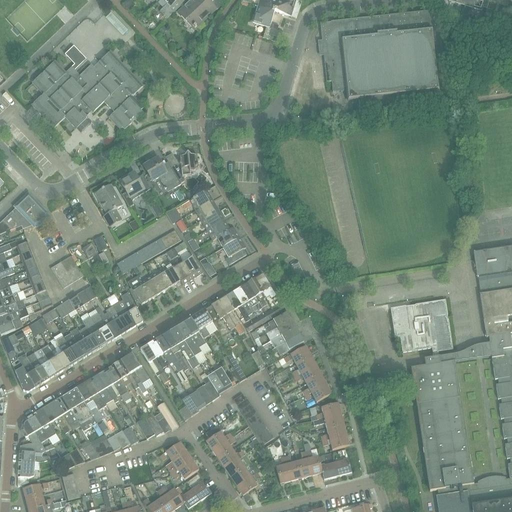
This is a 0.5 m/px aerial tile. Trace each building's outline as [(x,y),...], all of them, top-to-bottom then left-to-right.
[(162,0),(167,5),(160,12),(167,19),(182,5),(177,0),(162,0)] [(181,14),(178,11),(178,12),(199,34),(200,32),(196,28),(202,22),(201,20),(207,14),(195,1),(194,0),(192,0),(183,9),(185,11),(181,14)] [(196,0),(195,1),(207,14),(209,16),(215,10),(216,11),(222,6),(215,0),(196,0)] [(260,0),(258,7),(273,12),(273,13),(275,12),(275,11),(278,0),(260,0)] [(278,0),(275,11),(275,12),(276,13),(296,19),(301,3),(292,0),(278,0)] [(467,0),(465,6),(464,9),(466,10),(466,11),(479,15),(481,11),(484,0),(467,0)] [(266,27),(264,33),(262,39),(268,41),(270,35),(281,38),(283,32),(277,31),(270,28),(271,24),(274,14),(273,13),(273,12),(258,7),(253,23),(266,27)] [(118,8),(112,15),(133,35),(139,29),(118,8)] [(332,82),(332,92),(348,91),(349,100),(359,99),(360,108),(428,100),(428,92),(437,91),(434,63),(443,62),(443,59),(444,59),(444,56),(442,56),(438,12),(321,24),(323,44),(319,44),(320,54),(324,54),(327,83),(332,82)] [(281,38),(270,35),(268,41),(279,44),(281,38)] [(55,62),(32,84),(43,96),(32,106),(43,118),(54,129),(65,119),(76,130),(87,119),(86,117),(91,112),(93,114),(104,103),(109,109),(111,107),(116,112),(108,119),(120,131),(122,129),(124,131),(131,124),(129,122),(133,118),(136,120),(143,113),(140,111),(143,109),(132,98),(143,87),(111,52),(99,64),(100,65),(95,70),(91,66),(80,77),(75,71),(87,60),(74,47),(65,55),(75,65),(66,74),(55,62)] [(165,159),(170,167),(180,185),(184,182),(184,178),(191,177),(198,168),(197,156),(191,157),(187,154),(185,157),(177,158),(175,159),(172,155),(165,159)] [(144,167),(149,176),(152,182),(158,178),(165,189),(171,185),(174,189),(181,185),(180,185),(170,167),(164,171),(158,159),(144,167)] [(120,182),(126,193),(122,196),(129,208),(133,206),(133,205),(132,204),(132,202),(134,200),(151,190),(143,175),(137,179),(134,174),(120,182)] [(122,207),(115,194),(110,186),(95,195),(107,215),(103,217),(110,228),(122,221),(115,211),(122,207)] [(190,202),(195,212),(212,202),(206,192),(190,202)] [(15,210),(7,218),(7,217),(6,218),(0,224),(0,236),(21,227),(23,230),(32,227),(33,226),(38,224),(38,225),(40,224),(46,221),(45,215),(45,214),(41,210),(37,206),(37,205),(36,206),(33,202),(32,201),(29,198),(29,197),(28,197),(28,198),(24,201),(23,202),(24,202),(20,205),(19,206),(15,209),(15,210)] [(195,212),(201,221),(218,212),(212,202),(195,212)] [(166,215),(172,226),(182,220),(176,209),(166,215)] [(201,221),(207,231),(223,221),(218,212),(201,221)] [(213,242),(218,239),(217,238),(229,231),(223,221),(207,231),(213,242)] [(218,239),(223,248),(240,239),(234,229),(229,231),(217,238),(218,239)] [(175,231),(170,234),(176,244),(181,242),(175,231)] [(176,244),(170,234),(165,237),(171,247),(176,244)] [(184,237),(188,243),(193,240),(189,234),(184,237)] [(171,247),(165,237),(161,240),(167,250),(171,247)] [(106,250),(101,238),(94,242),(100,253),(106,250)] [(240,239),(223,248),(229,259),(226,261),(229,266),(246,256),(243,250),(246,249),(240,239)] [(167,250),(161,240),(156,242),(162,253),(167,250)] [(162,253),(156,242),(151,245),(157,256),(162,253)] [(31,252),(28,243),(15,248),(19,257),(31,252)] [(82,250),(87,259),(88,261),(92,258),(98,269),(104,266),(98,256),(92,244),(82,250)] [(157,256),(151,245),(146,248),(152,259),(157,256)] [(0,254),(3,253),(11,250),(9,246),(0,249),(0,254)] [(480,294),(480,295),(486,339),(488,338),(489,344),(482,346),(478,346),(474,347),(471,349),(464,352),(460,354),(457,355),(453,356),(439,358),(438,353),(453,351),(448,321),(447,316),(448,316),(445,301),(415,306),(406,308),(406,307),(390,309),(395,340),(400,339),(402,354),(432,349),(433,359),(424,360),(425,367),(411,369),(430,492),(437,491),(438,497),(436,497),(436,498),(438,498),(440,511),(511,511),(511,247),(511,248),(478,253),(474,254),(474,253),(473,253),(477,279),(479,287),(483,286),(484,290),(480,294)] [(152,259),(146,248),(141,251),(147,262),(152,259)] [(147,262),(141,251),(136,254),(143,264),(147,262)] [(34,260),(31,252),(19,257),(22,265),(34,260)] [(98,256),(104,266),(108,263),(103,254),(98,256)] [(143,264),(136,254),(132,256),(138,267),(143,264)] [(138,267),(132,256),(127,259),(133,270),(138,267)] [(71,257),(66,260),(72,271),(77,267),(71,257)] [(193,257),(182,264),(193,281),(203,274),(193,257)] [(133,270),(127,259),(122,262),(128,273),(133,270)] [(37,268),(34,260),(22,265),(26,273),(37,268)] [(66,260),(61,264),(67,274),(72,271),(66,260)] [(0,273),(9,269),(6,261),(0,263),(0,273)] [(128,273),(122,262),(117,265),(122,276),(128,273)] [(61,264),(56,267),(62,277),(67,274),(61,264)] [(182,264),(172,270),(180,282),(183,287),(193,281),(182,264)] [(170,265),(160,271),(170,288),(180,282),(172,270),(170,265)] [(50,270),(57,280),(62,277),(56,267),(50,270)] [(77,267),(72,271),(78,281),(84,278),(77,267)] [(41,276),(37,268),(26,273),(29,281),(41,276)] [(0,273),(0,280),(15,274),(12,269),(10,270),(9,269),(0,273)] [(72,271),(67,274),(73,284),(78,281),(72,271)] [(160,271),(150,277),(161,294),(170,288),(160,271)] [(67,274),(62,277),(68,287),(73,284),(67,274)] [(263,275),(254,280),(266,299),(269,297),(271,299),(276,296),(263,275)] [(44,284),(41,276),(29,281),(32,288),(44,284)] [(62,277),(57,280),(63,290),(68,287),(62,277)] [(138,277),(137,278),(151,300),(161,294),(150,277),(141,283),(138,277)] [(151,300),(137,278),(128,283),(129,286),(128,287),(135,302),(138,301),(141,306),(151,300)] [(0,291),(10,288),(13,287),(10,279),(4,281),(0,282),(0,291)] [(254,280),(247,285),(261,309),(267,306),(263,300),(266,299),(254,280)] [(18,282),(19,290),(27,289),(26,281),(18,282)] [(47,292),(44,284),(32,288),(35,296),(47,292)] [(247,285),(240,289),(254,313),(257,311),(261,309),(247,285)] [(0,291),(0,300),(13,296),(10,288),(0,291)] [(30,288),(24,290),(27,297),(33,295),(30,288)] [(91,288),(83,292),(90,302),(97,297),(91,288)] [(240,289),(233,293),(250,321),(250,320),(248,317),(252,315),(251,315),(254,313),(240,289)] [(50,299),(47,292),(35,296),(39,304),(50,299)] [(90,302),(83,292),(76,296),(82,307),(90,302)] [(233,293),(226,298),(234,312),(237,310),(243,320),(244,320),(246,323),(250,321),(233,293)] [(121,298),(125,308),(135,328),(143,323),(136,309),(135,309),(128,294),(121,298)] [(0,300),(0,309),(16,304),(21,302),(24,301),(23,296),(14,299),(13,296),(0,300)] [(82,307),(76,296),(69,301),(75,311),(82,307)] [(105,312),(107,314),(120,337),(125,334),(126,334),(126,333),(130,331),(131,331),(131,330),(135,328),(125,308),(121,311),(112,296),(108,299),(113,308),(105,312)] [(226,298),(219,302),(239,336),(243,333),(231,313),(234,312),(226,298)] [(53,307),(50,299),(39,304),(42,311),(53,307)] [(75,311),(69,301),(62,305),(68,316),(75,311)] [(0,309),(0,319),(19,312),(19,311),(24,309),(21,302),(16,304),(0,309)] [(219,302),(204,311),(218,334),(223,331),(218,322),(223,319),(231,333),(235,330),(219,302)] [(68,316),(62,305),(55,309),(61,320),(68,316)] [(281,306),(273,311),(276,316),(285,311),(281,306)] [(98,315),(97,315),(113,341),(115,340),(116,340),(116,339),(120,337),(107,314),(104,316),(100,308),(96,311),(98,315)] [(0,319),(0,328),(20,320),(29,317),(26,309),(24,309),(19,311),(19,312),(0,319)] [(58,318),(54,310),(48,314),(52,321),(58,318)] [(204,311),(190,320),(203,340),(210,336),(205,328),(212,324),(204,311)] [(276,316),(273,311),(266,315),(269,321),(276,316)] [(52,321),(48,314),(42,317),(47,325),(52,321)] [(80,318),(86,328),(99,350),(101,348),(101,349),(102,348),(106,346),(87,314),(80,318)] [(87,314),(106,346),(111,343),(112,342),(113,341),(97,315),(91,319),(88,315),(87,314)] [(265,330),(268,334),(291,321),(287,314),(273,322),(275,325),(265,330)] [(269,321),(266,315),(258,320),(262,325),(269,321)] [(20,320),(0,328),(0,336),(0,337),(15,331),(23,328),(20,320)] [(47,330),(41,320),(34,324),(40,334),(47,330)] [(190,320),(183,324),(203,356),(210,352),(203,340),(190,320)] [(262,325),(258,320),(252,324),(255,329),(262,325)] [(270,343),(271,342),(295,329),(291,321),(268,334),(266,335),(268,340),(269,340),(270,343)] [(40,334),(34,324),(28,328),(31,334),(34,338),(40,334)] [(183,324),(176,328),(199,366),(207,361),(203,356),(183,324)] [(255,329),(252,324),(245,328),(248,333),(255,329)] [(31,334),(28,328),(22,331),(25,337),(25,338),(31,334)] [(78,329),(77,330),(92,354),(97,351),(97,352),(98,351),(97,351),(99,350),(86,328),(79,332),(78,329)] [(176,328),(169,333),(180,351),(192,370),(199,366),(176,328)] [(274,350),(276,349),(280,347),(299,336),(295,329),(271,342),(274,350)] [(70,333),(71,335),(85,358),(87,357),(88,357),(92,354),(77,330),(70,333)] [(22,331),(14,336),(17,340),(18,340),(25,337),(22,331)] [(251,334),(254,341),(254,342),(258,339),(259,338),(256,331),(251,334)] [(169,333),(161,337),(184,373),(189,370),(178,353),(180,351),(169,333)] [(64,339),(61,334),(60,335),(62,339),(78,363),(82,360),(83,360),(85,358),(71,335),(64,339)] [(62,339),(60,335),(54,339),(54,340),(70,368),(73,366),(74,366),(73,366),(78,363),(62,339)] [(14,336),(8,340),(12,347),(18,344),(17,340),(14,336)] [(280,347),(276,349),(274,350),(272,351),(274,355),(278,353),(280,357),(303,344),(299,336),(280,347)] [(155,341),(163,355),(170,366),(172,364),(173,366),(173,365),(179,374),(175,376),(181,384),(188,380),(184,373),(161,337),(155,341)] [(15,352),(12,347),(8,340),(3,344),(7,355),(15,352)] [(48,346),(48,347),(63,372),(68,369),(69,369),(69,368),(70,368),(54,340),(50,343),(52,346),(49,348),(48,346)] [(155,341),(148,346),(162,370),(167,367),(160,357),(163,355),(155,341)] [(162,370),(148,346),(140,350),(157,378),(159,376),(164,385),(166,388),(172,385),(170,381),(169,382),(164,373),(162,370)] [(48,347),(40,351),(56,376),(58,375),(59,375),(59,374),(63,372),(48,347)] [(266,354),(262,347),(258,349),(257,349),(258,352),(258,353),(260,357),(266,354)] [(290,356),(296,366),(311,357),(305,347),(290,356)] [(40,351),(33,355),(35,358),(49,381),(54,378),(55,377),(56,376),(40,351)] [(264,364),(260,357),(258,353),(251,356),(258,368),(264,364)] [(133,354),(126,359),(142,385),(149,380),(133,354)] [(26,356),(25,357),(26,360),(42,385),(44,384),(45,383),(49,381),(35,358),(33,355),(27,359),(26,356)] [(232,370),(231,370),(239,384),(246,380),(232,355),(226,358),(232,370)] [(17,360),(20,364),(26,376),(35,389),(39,386),(40,387),(40,386),(42,385),(26,360),(25,357),(17,360)] [(296,366),(301,375),(316,367),(311,357),(296,366)] [(126,359),(119,363),(131,384),(135,390),(138,388),(142,395),(147,392),(142,385),(126,359)] [(119,363),(112,368),(124,388),(131,384),(119,363)] [(26,376),(20,364),(13,368),(18,379),(23,392),(27,394),(35,389),(26,376)] [(301,375),(306,384),(321,376),(316,367),(301,375)] [(112,368),(104,372),(119,396),(120,396),(122,400),(121,400),(124,404),(131,400),(124,388),(112,368)] [(220,368),(213,373),(225,392),(232,387),(220,368)] [(114,405),(117,410),(125,405),(124,404),(121,400),(119,402),(117,400),(118,400),(117,398),(119,396),(104,372),(97,377),(112,402),(113,401),(115,404),(114,405)] [(225,392),(213,373),(207,377),(207,378),(207,379),(218,396),(219,396),(225,392)] [(306,384),(311,394),(326,386),(321,376),(306,384)] [(97,377),(90,381),(106,407),(107,407),(106,406),(112,402),(97,377)] [(218,396),(207,379),(203,381),(205,385),(203,387),(212,402),(220,398),(219,396),(218,396)] [(76,390),(92,417),(93,416),(86,405),(92,402),(99,412),(106,407),(90,381),(76,390)] [(326,386),(311,394),(317,404),(332,396),(326,386)] [(203,387),(196,391),(206,407),(212,402),(203,387)] [(76,390),(61,399),(70,412),(76,422),(77,422),(83,433),(97,425),(92,417),(76,390)] [(206,407),(196,391),(188,396),(198,412),(206,407)] [(233,401),(237,407),(246,400),(242,395),(233,401)] [(198,412),(188,396),(181,400),(186,408),(191,417),(198,413),(198,412)] [(54,403),(72,431),(70,426),(76,422),(70,412),(61,399),(54,403)] [(237,407),(240,411),(250,404),(247,400),(246,400),(237,407)] [(54,403),(41,411),(49,425),(50,424),(53,423),(56,421),(57,420),(65,435),(72,431),(54,403)] [(157,409),(161,414),(171,431),(171,432),(178,428),(164,404),(157,409)] [(240,411),(244,416),(253,409),(250,404),(240,411)] [(321,409),(324,419),(341,415),(338,404),(321,409)] [(192,418),(191,417),(186,408),(178,412),(185,423),(192,418)] [(244,416),(247,421),(257,414),(253,409),(244,416)] [(34,415),(33,416),(48,440),(56,435),(50,424),(49,425),(41,411),(34,415)] [(163,433),(154,418),(151,414),(144,419),(144,420),(153,434),(155,436),(156,438),(163,433)] [(171,431),(161,414),(154,418),(163,433),(165,435),(171,431)] [(247,421),(250,426),(260,419),(257,414),(247,421)] [(324,419),(327,430),(343,426),(341,415),(324,419)] [(48,440),(33,416),(28,419),(36,433),(37,433),(43,443),(48,440)] [(124,419),(127,425),(129,428),(130,428),(130,429),(135,425),(129,416),(124,419)] [(36,433),(28,419),(24,422),(21,425),(22,425),(21,432),(26,439),(28,438),(33,445),(28,445),(20,447),(20,453),(35,454),(35,455),(41,454),(42,454),(45,453),(43,449),(44,449),(41,444),(43,443),(37,433),(36,433)] [(250,426),(254,431),(263,424),(260,419),(250,426)] [(144,420),(136,424),(147,441),(155,436),(153,434),(144,420)] [(254,431),(257,435),(267,429),(263,424),(254,431)] [(206,443),(212,452),(226,442),(220,433),(224,431),(220,425),(205,435),(209,441),(206,443)] [(327,430),(329,440),(346,436),(343,426),(327,430)] [(130,428),(129,428),(123,433),(122,432),(121,432),(130,445),(131,447),(138,442),(130,429),(130,428)] [(257,435),(260,441),(270,434),(267,429),(257,435)] [(121,432),(107,440),(114,453),(121,448),(122,450),(130,445),(121,432)] [(270,434),(260,441),(264,446),(274,439),(270,434)] [(346,436),(329,440),(332,451),(349,447),(346,436)] [(102,443),(109,455),(114,453),(107,440),(102,443)] [(212,452),(218,460),(232,451),(226,442),(212,452)] [(102,443),(97,445),(104,457),(109,455),(102,443)] [(166,454),(172,463),(186,453),(180,444),(166,454)] [(54,449),(52,445),(44,449),(43,449),(45,453),(54,449)] [(104,457),(97,445),(92,448),(99,459),(104,457)] [(92,448),(91,446),(84,450),(91,462),(99,459),(92,448)] [(85,464),(80,455),(77,450),(68,455),(76,467),(85,464)] [(218,460),(224,469),(238,459),(232,451),(218,460)] [(20,453),(19,462),(35,463),(41,464),(49,462),(48,457),(42,458),(42,454),(41,454),(35,455),(35,454),(20,453)] [(172,463),(178,472),(193,463),(186,453),(172,463)] [(318,458),(307,460),(312,477),(322,475),(320,466),(318,458)] [(224,469),(230,479),(245,469),(238,459),(224,469)] [(343,461),(333,464),(337,478),(351,475),(347,459),(343,460),(343,461)] [(307,460),(297,463),(301,480),(312,477),(307,460)] [(19,462),(18,469),(34,470),(35,463),(19,462)] [(193,463),(178,472),(184,481),(199,471),(193,463)] [(297,463),(286,466),(291,483),(301,480),(297,463)] [(324,465),(320,466),(324,482),(337,478),(333,464),(325,466),(324,465)] [(291,483),(286,466),(276,468),(280,485),(291,483)] [(34,470),(18,469),(18,479),(17,488),(29,485),(29,480),(34,478),(34,470)] [(230,479),(236,488),(251,478),(245,469),(230,479)] [(62,478),(63,484),(75,481),(74,475),(62,478)] [(251,478),(236,488),(243,497),(257,488),(251,478)] [(63,484),(65,490),(77,487),(75,481),(63,484)] [(199,485),(191,491),(200,503),(212,495),(202,482),(199,484),(199,485)] [(23,490),(25,501),(42,497),(39,486),(23,490)] [(65,490),(66,496),(78,493),(77,487),(65,490)] [(174,491),(165,496),(175,511),(184,505),(178,497),(174,491)] [(178,497),(184,505),(188,511),(200,503),(191,491),(183,496),(182,495),(178,497)] [(78,493),(66,496),(68,501),(79,498),(78,493)] [(165,496),(156,503),(162,511),(173,511),(175,511),(165,496)] [(25,501),(28,511),(45,507),(42,497),(25,501)] [(162,511),(156,503),(147,509),(149,511),(162,511)]
